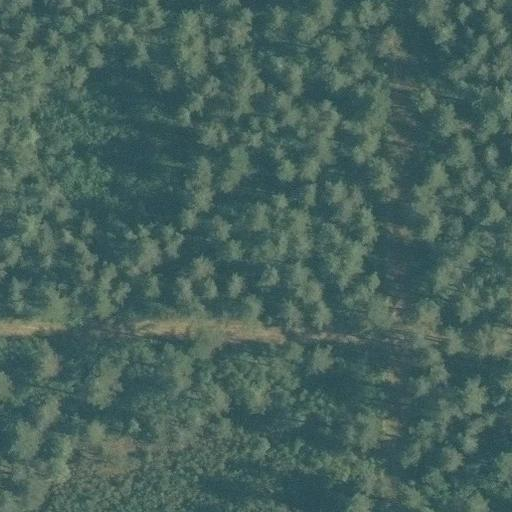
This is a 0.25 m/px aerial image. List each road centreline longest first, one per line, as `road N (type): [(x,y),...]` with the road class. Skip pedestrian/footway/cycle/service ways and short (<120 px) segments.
road 1 (track): [(386,511),(399,0)]
road 2 (track): [(511,330),(0,327)]
